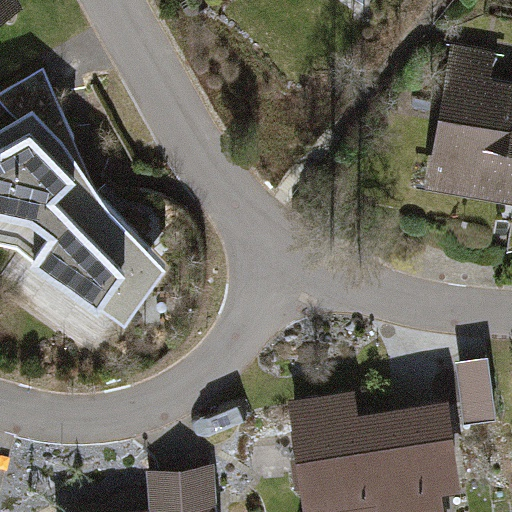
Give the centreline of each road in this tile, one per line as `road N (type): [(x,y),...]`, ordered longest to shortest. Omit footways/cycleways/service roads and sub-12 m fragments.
road 1 (residential): [(282,251),(233,351),(164,407),(94,429),(0,416)]
road 2 (residential): [(112,0),(202,157),(282,251)]
road 3 (residential): [(511,324),(398,307),(282,251)]
